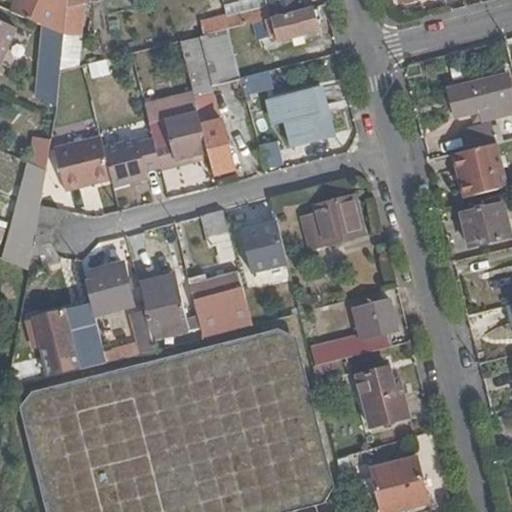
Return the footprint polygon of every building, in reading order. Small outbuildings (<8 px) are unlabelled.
[(14,0),(9,12),(44,27),(63,36),(65,9),(65,0),(14,0)] [(65,0),(65,9),(82,4),(93,1),(92,0),(65,0)] [(202,35),(228,28),(265,19),(269,18),(268,13),(302,4),(301,0),(265,0),(267,5),(225,16),(199,23),(202,35)] [(243,0),(222,6),(225,16),(267,5),(265,0),(243,0)] [(65,9),(63,36),(80,37),(82,4),(65,9)] [(320,31),(314,6),(269,18),(265,19),(269,33),(274,33),(277,42),(320,31)] [(0,71),(19,30),(0,22),(0,71)] [(48,105),(56,108),(58,89),(59,72),(63,36),(44,27),(36,100),(48,105)] [(202,35),(179,41),(198,113),(208,152),(209,158),(214,176),(235,171),(222,121),(218,121),(208,81),(214,80),(216,85),(241,78),(240,77),(228,28),(202,35)] [(80,37),(63,36),(59,72),(78,67),(80,37)] [(91,62),(93,77),(112,75),(110,60),(91,62)] [(59,72),(58,89),(66,91),(66,82),(86,77),(83,66),(78,67),(59,72)] [(255,73),(240,77),(241,78),(243,87),(258,83),(255,73)] [(511,103),(511,98),(507,79),(453,92),(458,117),(511,103)] [(313,91),(319,119),(327,116),(320,89),(313,91)] [(316,120),(319,119),(313,91),(279,100),(291,148),(321,139),(316,120)] [(154,143),(161,167),(161,170),(178,166),(177,160),(208,152),(198,113),(165,122),(170,139),(154,143)] [(498,144),(499,144),(495,127),(470,132),(474,150),(498,144)] [(47,170),(52,140),(36,137),(30,165),(36,168),(47,172),(47,170)] [(103,147),(101,137),(54,149),(65,191),(111,180),(103,147)] [(111,180),(113,187),(148,178),(147,171),(161,167),(154,143),(153,139),(139,142),(138,139),(103,147),(111,180)] [(263,144),(268,170),(287,166),(282,141),(263,144)] [(474,150),(456,155),(467,197),(508,186),(498,144),(474,150)] [(178,166),(209,158),(208,152),(177,160),(178,166)] [(17,215),(37,223),(40,206),(47,172),(36,168),(30,165),(29,165),(17,215)] [(348,213),(355,211),(351,196),(345,198),(348,213)] [(361,234),(355,211),(348,213),(345,198),(313,206),(317,221),(303,225),(309,248),(361,234)] [(511,234),(504,205),(463,215),(472,249),(511,238),(511,234)] [(235,258),(223,211),(202,217),(209,245),(218,243),(223,261),(235,258)] [(0,259),(28,272),(29,268),(33,243),(37,223),(17,215),(10,241),(0,236),(0,259)] [(257,288),(291,279),(277,223),(263,225),(262,222),(261,219),(251,222),(253,229),(241,232),(251,273),(253,273),(257,288)] [(63,220),(37,223),(33,243),(52,244),(53,241),(63,220)] [(61,258),(52,244),(33,243),(29,268),(61,258)] [(94,282),(86,284),(94,315),(132,304),(123,264),(92,273),(94,282)] [(239,273),(190,286),(202,337),(215,334),(252,324),(246,303),(239,273)] [(153,277),(137,281),(147,322),(152,341),(162,338),(196,330),(193,319),(184,320),(173,277),(153,281),(153,277)] [(318,295),(296,300),(299,312),(321,307),(318,295)] [(361,339),(309,352),(313,366),(322,364),(334,361),(389,348),(386,334),(398,330),(390,302),(353,311),(361,339)] [(41,344),(49,376),(79,369),(64,311),(41,316),(48,342),(41,344)] [(34,318),(41,344),(48,342),(41,316),(34,318)] [(138,342),(103,352),(106,362),(154,349),(152,341),(147,322),(134,325),(138,342)] [(292,511),(323,504),(333,487),(295,337),(278,330),(33,392),(20,409),(46,511),(292,511)] [(152,341),(154,349),(164,347),(162,338),(152,341)] [(336,369),(334,361),(322,364),(324,372),(336,369)] [(392,384),(387,369),(356,376),(369,428),(409,419),(400,382),(392,384)] [(395,511),(429,504),(417,458),(372,469),(382,511),(395,511)]
